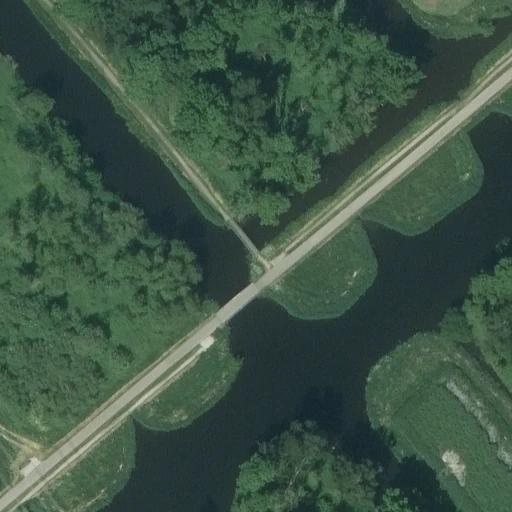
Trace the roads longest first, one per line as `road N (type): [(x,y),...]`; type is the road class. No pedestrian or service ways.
road 1 (unknown): [(511,58),(268,271)]
road 2 (unknown): [(212,326),(207,342),(8,511)]
